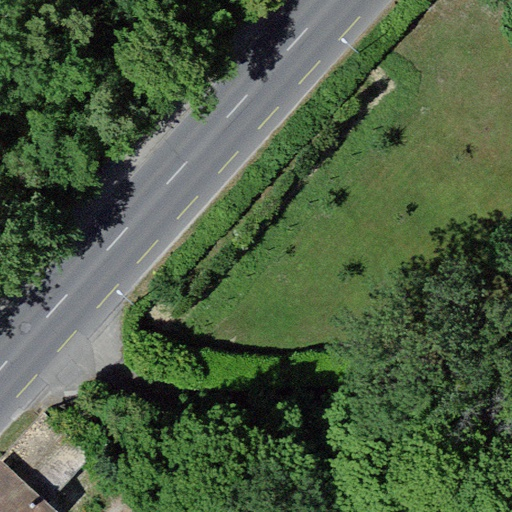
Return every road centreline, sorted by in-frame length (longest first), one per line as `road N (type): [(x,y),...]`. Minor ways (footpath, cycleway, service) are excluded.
road 1 (primary): [(0,377),(340,0)]
road 2 (unknown): [(67,302),(103,352),(136,364),(384,397),(511,452)]
